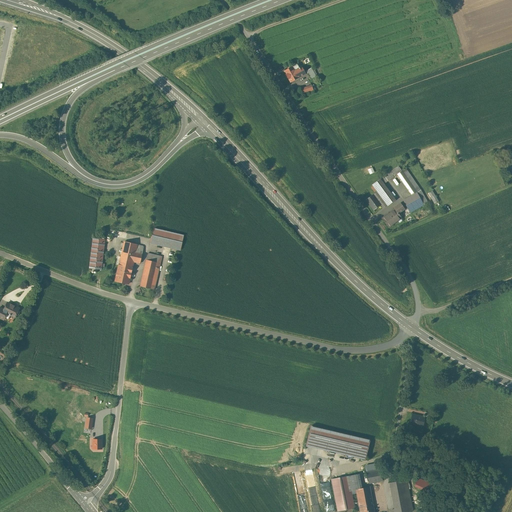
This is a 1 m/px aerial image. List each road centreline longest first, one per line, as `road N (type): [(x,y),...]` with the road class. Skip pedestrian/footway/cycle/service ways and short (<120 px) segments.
road 1 (residential): [(222,0),(400,262),(418,311)]
road 2 (residential): [(131,300),(337,349),(382,347),(409,326)]
road 3 (trunk): [(265,0),(0,116)]
road 4 (secondary): [(206,123),(312,239),(409,326)]
road 5 (unclassified): [(82,501),(110,473),(131,300)]
road 6 (secondary): [(16,0),(114,46),(181,101)]
road 7 (trunk): [(115,70),(282,0)]
road 8 (residential): [(131,300),(0,252)]
road 9 (trunk): [(84,177),(65,148),(66,109),(80,89),(115,70)]
road 10 (trunk): [(0,123),(115,70)]
road 11 (unclassified): [(0,406),(82,501)]
